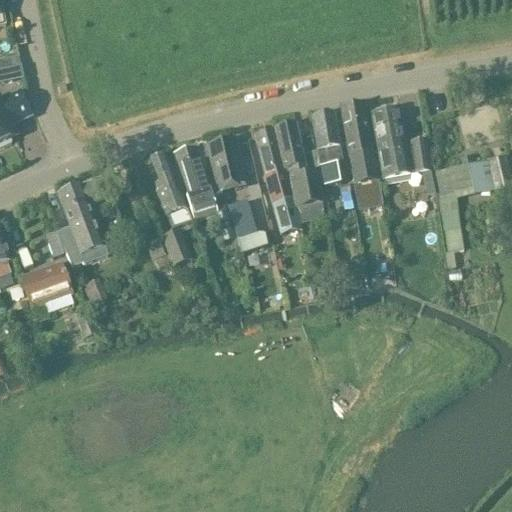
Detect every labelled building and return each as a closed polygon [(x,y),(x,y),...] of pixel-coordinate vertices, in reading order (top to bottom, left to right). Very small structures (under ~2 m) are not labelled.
[(0,87),(22,83),(20,70),(0,74),(0,87)] [(0,152),(11,146),(10,141),(15,139),(10,128),(30,119),(18,94),(0,102),(0,152)] [(356,203),(374,200),(372,185),(377,184),(375,172),(372,157),(371,157),(363,108),(340,111),(347,149),(349,161),(358,160),(360,174),(361,181),(352,183),(356,203)] [(398,113),(370,118),(378,159),(382,183),(431,175),(426,144),(409,146),(410,149),(405,149),(398,113)] [(325,190),(339,187),(338,181),(342,180),(333,118),(312,121),(318,159),(321,170),(325,190)] [(294,129),(276,133),(286,175),(285,175),(292,201),(294,201),(297,213),(325,208),(319,176),(304,179),(294,129)] [(462,167),(454,130),(436,135),(437,140),(431,142),(438,172),(462,167)] [(286,175),(276,133),(256,139),(273,206),(272,207),(280,238),(302,233),(297,213),(294,201),(292,201),(285,175),(286,175)] [(236,144),(204,151),(214,193),(246,186),(236,144)] [(217,215),(196,151),(172,159),(194,223),(217,215)] [(446,257),(463,255),(457,213),(459,213),(458,203),(511,190),(511,187),(505,159),(432,176),(441,217),(446,257)] [(166,221),(171,219),(176,231),(190,226),(166,161),(146,168),(166,221)] [(72,269),(81,266),(82,268),(106,260),(88,207),(104,201),(98,184),(81,190),(80,190),(58,197),(69,231),(58,234),(72,269)] [(255,236),(246,207),(228,212),(229,214),(237,241),(240,257),(267,250),(264,238),(255,236)] [(222,246),(237,241),(229,214),(214,219),(222,246)] [(322,224),(311,225),(313,237),(322,235),(321,227),(322,227),(322,224)] [(0,281),(10,277),(6,266),(12,263),(9,257),(0,235),(0,281)] [(161,243),(167,258),(169,258),(172,268),(173,269),(175,268),(176,271),(192,265),(181,236),(161,243)] [(62,268),(22,282),(32,313),(45,308),(48,316),(73,308),(70,300),(72,299),(62,268)] [(84,343),(98,337),(89,314),(74,319),(84,343)]
